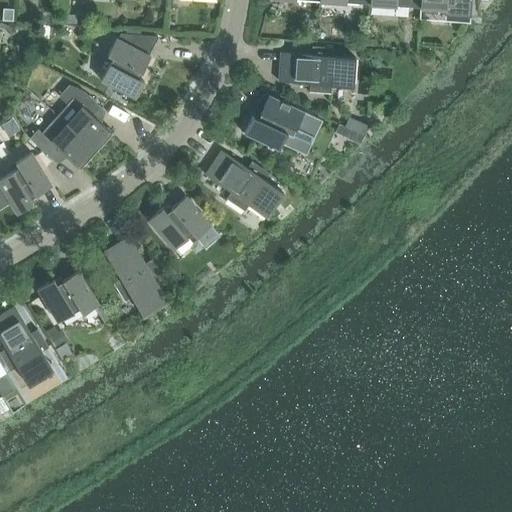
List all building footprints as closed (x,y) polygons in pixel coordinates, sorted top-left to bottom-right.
[(369,0),(370,5),(420,8),(420,0),(369,0)] [(420,0),(420,8),(472,12),(472,0),(420,0)] [(2,9),(1,20),(13,21),(14,10),(2,9)] [(101,80),(136,98),(144,82),(139,79),(151,56),(149,55),(159,36),(119,33),(116,38),(107,55),(109,56),(109,55),(113,58),(110,64),(110,63),(101,80)] [(334,49),(334,48),(313,46),(313,48),(313,54),(282,52),(282,55),(283,55),(282,80),(280,80),(280,82),(310,84),(309,92),(311,92),(311,91),(330,92),(330,93),(331,93),(332,85),(353,87),(355,57),(333,56),(333,49),(334,49)] [(68,104),(58,116),(67,124),(96,151),(113,132),(112,131),(111,132),(101,123),(94,117),(102,108),(83,91),(69,85),(61,94),(61,98),(68,104)] [(252,116),(244,133),(268,145),(267,148),(273,151),(275,148),(279,150),(282,145),(287,134),(311,145),(322,121),(268,96),(258,119),(252,116)] [(38,129),(30,139),(54,161),(63,152),(79,167),(78,169),(79,170),(96,151),(67,124),(58,116),(42,133),(38,129)] [(353,132),(349,139),(360,144),(363,136),(353,132)] [(228,199),(244,210),(243,210),(244,211),(249,204),(267,217),(284,192),(265,180),(269,174),(270,173),(252,161),(251,162),(252,163),(248,168),(223,151),(222,153),(223,154),(209,175),(208,174),(207,176),(231,192),(227,199),(228,200),(228,199)] [(0,209),(11,203),(17,214),(34,204),(31,199),(52,186),(32,153),(16,162),(16,164),(17,163),(19,168),(14,171),(13,171),(0,179),(0,209)] [(148,220),(174,250),(193,233),(197,238),(211,225),(186,196),(167,212),(163,208),(148,220)] [(108,254),(107,252),(105,253),(120,279),(114,283),(114,284),(115,283),(125,300),(124,300),(125,301),(132,297),(143,316),(168,300),(156,281),(162,277),(163,278),(164,277),(152,259),(151,260),(152,260),(146,264),(130,238),(128,239),(129,240),(108,254)] [(54,279),(38,289),(58,322),(80,309),(83,314),(99,304),(79,271),(57,284),(54,279)] [(31,334),(15,308),(14,309),(14,310),(0,319),(0,339),(6,349),(0,352),(0,353),(10,370),(10,371),(17,367),(28,386),(54,370),(42,351),(48,348),(49,348),(38,329),(37,330),(31,334)]
